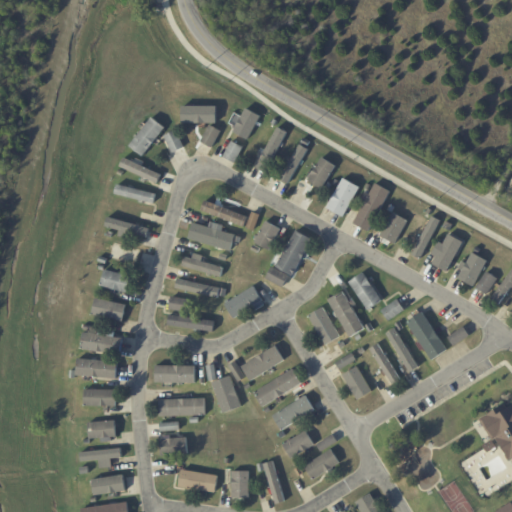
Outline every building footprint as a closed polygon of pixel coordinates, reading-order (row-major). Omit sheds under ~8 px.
[(209,123),(191,123),(191,106),(216,106),(216,123),(209,123)] [(234,132),(247,109),(261,116),(248,140),(234,132)] [(159,138),(144,157),(131,147),(153,118),(166,129),(159,138)] [(213,148),(202,142),(212,124),(224,131),(214,148),(213,148)] [(289,133),(267,173),(257,168),(279,127),(289,133)] [(185,148),(175,153),(166,136),(178,130),(187,147),(185,148)] [(246,147),(237,163),(225,157),(234,140),(246,147)] [(301,148),(308,153),(305,157),(298,153),(301,148)] [(293,190),(277,181),(291,155),(307,164),(293,190)] [(135,163),(162,176),(158,184),(121,167),(125,159),(135,163)] [(309,181),(323,159),(336,167),(323,189),(309,181)] [(341,216),(328,208),(345,179),(361,188),(344,218),(341,216)] [(393,191),(371,231),(356,223),(378,183),(393,191)] [(155,204),(116,195),(119,186),(157,196),(155,204)] [(217,204),(250,217),(247,227),(204,210),(208,200),(217,204)] [(261,214),(263,215),(257,232),(248,228),(255,212),(261,214)] [(409,221),(396,244),(382,236),(394,213),(409,221)] [(140,221),(150,223),(146,239),(119,232),(124,216),(140,221)] [(413,255),(433,217),(442,221),(422,259),(413,255)] [(276,226),(283,230),(272,252),(256,244),(267,222),(276,226)] [(202,225),(219,230),(214,246),(191,240),(195,223),(202,225)] [(308,254),(296,276),(279,267),(299,230),(316,240),(308,254)] [(437,267),(433,265),(452,231),(466,239),(448,273),(437,267)] [(138,267),(133,265),(132,270),(124,268),(126,263),(110,258),(115,242),(143,251),(138,267)] [(253,250),(255,245),(262,248),(260,254),(253,250)] [(223,253),(231,256),(229,261),(221,259),(223,253)] [(184,266),(187,257),(195,259),(197,254),(206,256),(204,262),(226,268),(223,277),(184,266)] [(474,287),(460,279),(464,272),(459,269),(463,262),(468,264),(474,254),(488,262),(474,287)] [(110,259),(107,265),(100,262),(102,256),(110,259)] [(291,277),(285,288),(268,278),(274,267),(291,277)] [(123,274),(133,277),(128,293),(123,292),(122,296),(112,293),(113,289),(102,286),(107,270),(123,274)] [(493,300),(511,271),(511,287),(500,305),(493,300)] [(368,276),(385,301),(370,311),(351,283),(366,273),(368,276)] [(498,283),(488,296),(477,288),(488,273),(499,281),(498,283)] [(192,282),(222,289),(220,298),(178,288),(180,279),(192,282)] [(258,289),(261,294),(265,291),(268,295),(264,297),(266,301),(258,306),(260,309),(256,312),(254,309),(237,319),(228,305),(257,287),(258,289)] [(350,303),(366,331),(352,339),(330,301),(344,292),(350,303)] [(171,310),(173,297),(192,300),(190,313),(171,310)] [(124,322),(93,315),(97,298),(128,305),(124,322)] [(399,300),(406,310),(390,321),(383,310),(398,300),(399,300)] [(322,337),(310,316),(325,308),(342,338),(328,347),(322,337)] [(425,315),(449,350),(434,360),(408,323),(423,313),(425,315)] [(186,317),(217,322),(216,332),(170,326),(172,315),(186,317)] [(401,322),(405,329),(401,332),(396,326),(401,322)] [(368,328),(368,326),(372,323),(376,330),(371,333),(368,328)] [(471,335),(471,336),(456,347),(450,338),(465,327),(471,335)] [(386,333),(396,328),(420,367),(412,372),(386,333)] [(101,335),(125,338),(122,356),(83,349),(85,332),(101,335)] [(394,385),(371,350),(379,345),(401,381),(394,385)] [(274,369),(254,381),(245,367),(278,346),(287,360),(274,369)] [(342,370),(338,364),(355,354),(359,361),(343,371),(342,370)] [(86,360),(119,363),(118,380),(78,376),(79,359),(86,360)] [(241,367),(248,378),(241,383),(231,366),(238,362),(241,367)] [(218,367),(220,380),(212,382),(209,366),(218,365),(218,367)] [(185,366),(197,367),(196,384),(157,383),(157,366),(185,366)] [(360,401),(345,376),(359,367),(374,392),(360,401)] [(302,382),(304,385),(264,408),(256,394),(295,370),(302,382)] [(235,381),(245,408),(226,415),(215,383),(233,376),(235,381)] [(117,402),(117,408),(86,407),(86,390),(117,391),(117,402)] [(316,411),(283,431),(275,416),(307,397),(316,411)] [(176,417),(161,418),(161,401),(206,399),(207,416),(176,417)] [(511,455),(508,458),(495,436),(492,439),(479,417),(503,402),(506,407),(511,403),(511,455)] [(117,434),(117,438),(91,440),(90,424),(116,421),(117,434)] [(163,432),(162,432),(162,424),(182,422),(183,431),(163,432)] [(226,423),(229,431),(223,433),(220,425),(226,423)] [(315,445),(316,446),(292,459),(284,446),(307,432),(315,445)] [(340,441),(340,442),(323,452),(319,445),(335,435),(340,441)] [(161,441),(161,440),(188,438),(190,454),(162,457),(161,441)] [(482,444),(490,438),(495,445),(486,451),(482,444)] [(113,459),(83,463),(82,453),(122,449),(123,458),(113,459)] [(329,472),(315,481),(306,467),(332,450),(341,464),(329,472)] [(278,471),(287,502),(277,505),(265,465),(276,462),(278,471)] [(264,464),(266,472),(261,473),(258,465),(264,464)] [(303,476),(301,478),(296,471),(301,468),(305,475),(303,476)] [(208,492),(181,488),(184,470),(220,476),(217,494),(208,492)] [(246,498),(234,498),(234,490),(229,490),(229,485),(234,485),(234,472),(250,471),(251,498),(246,498)] [(126,478),(127,492),(96,497),(94,481),(125,476),(126,478)] [(377,500),(384,511),(364,511),(359,503),(374,494),(377,500)] [(496,511),(511,502),(511,503),(511,511),(496,511)] [(130,511),(83,511),(83,509),(129,503),(130,511)]
